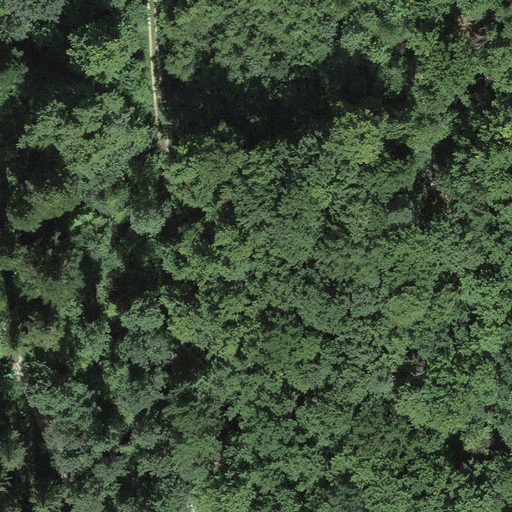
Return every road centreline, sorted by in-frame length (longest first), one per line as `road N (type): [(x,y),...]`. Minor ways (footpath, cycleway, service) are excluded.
road 1 (track): [(424,0),(433,187),(494,393),(499,511)]
road 2 (track): [(194,511),(200,462),(168,347),(153,0)]
road 3 (track): [(0,327),(83,511)]
